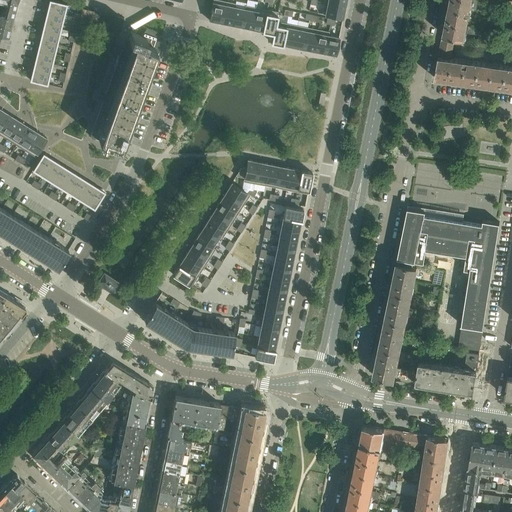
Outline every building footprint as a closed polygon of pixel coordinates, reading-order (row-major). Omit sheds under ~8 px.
[(7,0),(6,7),(4,16),(14,18),(18,0),(7,0)] [(50,0),(49,0),(47,10),(64,14),(67,4),(50,0)] [(219,0),(213,0),(209,20),(220,23),(225,1),(219,0)] [(449,0),(448,6),(469,11),(471,0),(449,0)] [(225,1),(220,23),(231,25),(235,3),(225,1)] [(235,3),(231,25),(241,27),(246,5),(246,3),(236,1),(235,3)] [(324,3),(321,14),(343,18),(345,7),(324,3)] [(502,6),(489,3),(488,13),(500,15),(502,6)] [(246,5),(241,27),(252,29),(256,7),(246,5)] [(443,34),(455,36),(464,38),(469,11),(448,6),(443,34)] [(256,7),(252,29),(263,31),(267,10),(256,7)] [(79,21),(85,23),(88,9),(82,8),(80,14),(79,18),(79,21)] [(85,23),(91,24),(94,10),(88,9),(85,23)] [(47,10),(45,20),(62,24),(64,14),(47,10)] [(94,10),(91,24),(97,26),(100,12),(94,10)] [(267,10),(263,31),(273,33),(278,12),(267,10)] [(97,26),(103,27),(106,13),(100,12),(97,26)] [(272,35),(271,42),(282,45),(286,23),(288,16),(278,14),(278,12),(273,33),(272,35)] [(103,27),(109,29),(112,15),(106,13),(103,27)] [(0,15),(0,25),(11,28),(14,18),(4,16),(0,15)] [(109,29),(114,30),(117,16),(112,15),(109,29)] [(117,16),(114,30),(121,31),(124,18),(117,16)] [(45,20),(42,30),(59,34),(62,24),(45,20)] [(297,25),(293,47),(303,49),(307,27),(308,22),(298,20),(297,25)] [(286,23),(282,45),(293,47),(297,25),(286,23)] [(0,35),(9,38),(11,28),(0,25),(0,35)] [(307,27),(303,49),(314,51),(318,29),(307,27)] [(318,29),(314,51),(324,53),(329,32),(318,29)] [(42,30),(40,40),(57,44),(59,34),(42,30)] [(156,31),(155,34),(147,31),(143,36),(131,32),(129,39),(126,38),(105,96),(98,94),(96,98),(103,100),(90,136),(101,140),(101,142),(105,143),(105,142),(124,148),(159,50),(158,49),(160,43),(154,40),(157,31),(156,31)] [(329,32),(324,53),(335,55),(339,37),(328,35),(329,32)] [(455,36),(443,34),(438,56),(450,58),(455,36)] [(40,40),(38,50),(54,54),(57,44),(40,40)] [(207,56),(224,60),(227,50),(209,46),(207,56)] [(38,50),(35,60),(52,64),(54,54),(38,50)] [(465,60),(450,58),(438,56),(434,77),(462,81),(465,60)] [(35,60),(33,70),(50,74),(52,64),(35,60)] [(492,64),(465,60),(462,81),(489,85),(492,64)] [(511,66),(492,64),(489,85),(511,88),(511,66)] [(33,70),(30,80),(47,84),(50,74),(33,70)] [(1,109),(0,109),(0,130),(10,115),(1,109)] [(10,115),(0,130),(0,134),(7,139),(19,121),(10,115)] [(19,121),(7,139),(16,145),(28,126),(19,121)] [(28,126),(16,145),(25,151),(37,132),(28,126)] [(37,132),(25,151),(35,157),(47,138),(37,132)] [(42,176),(52,159),(43,153),(33,170),(42,176)] [(51,181),(61,165),(52,159),(42,176),(51,181)] [(241,167),(236,175),(236,176),(244,177),(243,181),(242,189),(250,194),(253,189),(254,183),(259,162),(247,159),(246,168),(241,167)] [(254,183),(253,189),(264,191),(265,185),(269,164),(259,162),(254,183)] [(269,164),(265,185),(275,187),(280,166),(269,164)] [(59,187),(70,170),(61,165),(51,181),(59,187)] [(280,166),(275,187),(286,190),(290,168),(280,166)] [(290,168),(286,190),(297,192),(301,170),(300,170),(290,168)] [(68,192),(78,175),(70,170),(59,187),(68,192)] [(301,170),(297,192),(308,194),(312,172),(302,170),(301,170)] [(76,197),(87,181),(78,175),(68,192),(76,197)] [(85,203),(96,186),(87,181),(76,197),(85,203)] [(231,182),(225,192),(244,204),(250,194),(242,189),(231,182)] [(94,209),(105,192),(96,186),(85,203),(94,209)] [(225,192),(220,201),(238,213),(244,204),(225,192)] [(220,201),(214,210),(232,222),(238,213),(220,201)] [(0,230),(4,233),(15,216),(0,206),(0,230)] [(285,206),(283,216),(301,220),(303,209),(285,206)] [(482,224),(472,222),(425,215),(425,211),(425,210),(407,207),(407,208),(398,257),(397,257),(399,258),(398,262),(413,265),(413,261),(415,261),(424,262),(426,248),(466,255),(464,268),(470,269),(467,287),(467,286),(461,323),(461,324),(483,328),(483,327),(499,222),(500,222),(483,219),(483,220),(482,224)] [(214,210),(208,219),(226,231),(232,222),(214,210)] [(56,211),(50,221),(60,227),(66,217),(56,211)] [(41,233),(15,216),(4,233),(31,250),(41,233)] [(283,216),(281,226),(299,230),(301,220),(283,216)] [(208,219),(202,228),(221,240),(226,231),(208,219)] [(281,226),(279,236),(297,240),(299,230),(281,226)] [(202,228),(196,237),(215,249),(212,247),(217,239),(220,241),(221,240),(202,228)] [(68,250),(53,241),(41,233),(31,250),(58,267),(68,250)] [(279,236),(277,246),(295,250),(297,240),(279,236)] [(196,237),(190,247),(209,258),(215,249),(196,237)] [(277,246),(275,256),(293,260),(295,250),(277,246)] [(190,247),(185,256),(203,267),(209,258),(190,247)] [(179,264),(178,265),(197,277),(203,267),(185,256),(179,264)] [(275,256),(273,266),(291,270),(293,260),(275,256)] [(397,262),(394,276),(414,280),(417,266),(413,265),(398,262),(397,262)] [(178,266),(173,274),(191,286),(197,277),(178,265),(178,266)] [(273,266),(271,276),(289,280),(291,270),(273,266)] [(107,290),(110,293),(115,290),(114,290),(119,282),(117,281),(116,281),(106,274),(104,272),(99,280),(98,285),(102,287),(102,286),(107,290)] [(271,276),(269,286),(287,290),(289,280),(271,276)] [(414,280),(394,276),(391,290),(411,294),(413,287),(414,281),(414,280)] [(269,286),(267,296),(285,300),(287,290),(269,286)] [(0,303),(10,310),(18,317),(25,308),(25,306),(0,289),(0,303)] [(411,294),(391,290),(388,303),(408,308),(409,304),(411,297),(411,294)] [(267,296),(265,306),(283,310),(285,300),(267,296)] [(143,321),(170,337),(182,319),(155,303),(155,302),(143,321)] [(10,310),(0,303),(0,316),(11,326),(18,317),(10,310)] [(408,308),(388,303),(385,318),(405,322),(408,308)] [(265,306),(263,316),(281,320),(283,310),(265,306)] [(0,331),(3,335),(11,326),(0,316),(0,331)] [(263,316),(261,326),(279,330),(281,320),(263,316)] [(405,322),(385,318),(382,332),(402,336),(405,322)] [(187,347),(201,349),(204,327),(192,325),(182,319),(170,337),(182,345),(187,347)] [(480,350),(483,328),(461,324),(457,346),(480,350)] [(261,326),(259,336),(277,340),(279,330),(261,326)] [(204,327),(201,349),(231,353),(231,352),(234,336),(234,332),(204,327)] [(402,336),(382,332),(379,346),(400,350),(402,336)] [(259,336),(257,346),(275,350),(277,340),(259,336)] [(257,346),(255,357),(273,360),(275,350),(257,346)] [(400,350),(379,346),(376,359),(397,364),(400,350)] [(467,352),(466,360),(478,362),(479,354),(467,352)] [(397,364),(376,359),(373,375),(375,375),(375,376),(394,379),(396,367),(397,364)] [(104,369),(115,378),(117,376),(123,367),(112,360),(104,369)] [(473,391),(476,370),(478,362),(466,360),(465,369),(447,366),(444,387),(473,391)] [(419,362),(417,371),(416,382),(444,387),(447,366),(419,362)] [(117,376),(135,388),(142,378),(123,367),(117,376)] [(417,371),(396,367),(394,379),(416,382),(417,371)] [(98,378),(113,391),(120,383),(115,378),(104,369),(98,378)] [(113,391),(98,378),(91,386),(107,399),(113,391)] [(133,391),(151,395),(153,385),(142,378),(135,388),(133,391)] [(107,399),(91,386),(84,394),(99,408),(107,399)] [(130,391),(128,401),(149,405),(151,395),(133,391),(130,391)] [(77,403),(92,416),(99,408),(84,394),(77,403)] [(178,422),(182,422),(193,424),(197,399),(176,395),(171,419),(178,420),(178,422)] [(193,424),(216,428),(218,416),(219,404),(220,403),(197,399),(193,424)] [(128,401),(126,411),(147,415),(149,405),(128,401)] [(70,411),(85,424),(92,416),(77,403),(70,411)] [(242,419),(244,407),(219,404),(218,416),(216,428),(224,429),(226,417),(242,419)] [(242,419),(239,433),(258,437),(261,423),(264,410),(244,406),(244,407),(242,419)] [(62,419),(78,433),(85,424),(70,411),(62,419)] [(124,421),(145,425),(147,415),(126,411),(124,421)] [(78,433),(62,419),(55,427),(71,441),(78,433)] [(171,419),(167,437),(181,440),(182,436),(179,435),(181,429),(182,422),(178,422),(178,420),(171,419)] [(145,425),(124,421),(121,421),(119,433),(142,437),(145,425)] [(383,439),(385,428),(363,425),(359,442),(381,447),(383,439)] [(48,436),(61,448),(64,450),(71,441),(55,427),(48,436)] [(399,450),(402,431),(385,428),(383,439),(381,447),(398,450),(399,450)] [(408,446),(410,432),(402,431),(399,450),(403,451),(404,445),(408,446)] [(427,435),(410,432),(408,446),(419,447),(420,444),(426,445),(427,435)] [(117,444),(140,449),(142,437),(119,433),(117,444)] [(235,451),(233,464),(252,468),(255,455),(258,437),(239,433),(235,451)] [(448,438),(427,435),(426,445),(424,457),(445,460),(448,438)] [(61,448),(48,436),(42,443),(31,454),(37,460),(43,453),(45,455),(47,454),(52,458),(61,448)] [(167,437),(165,447),(189,452),(191,441),(181,440),(167,437)] [(376,474),(381,447),(359,442),(354,470),(376,474)] [(482,468),(487,444),(472,442),(469,465),(482,468)] [(114,456),(138,460),(140,449),(117,444),(114,456)] [(494,470),(497,446),(487,444),(482,468),(494,470)] [(506,472),(510,448),(497,446),(494,470),(506,472)] [(165,447),(163,457),(187,462),(189,452),(165,447)] [(43,453),(37,460),(49,471),(57,463),(52,458),(47,454),(45,455),(43,453)] [(49,471),(57,479),(72,463),(64,456),(57,463),(49,471)] [(114,456),(112,467),(135,472),(138,460),(114,456)] [(163,457),(161,467),(185,473),(187,462),(163,457)] [(445,460),(424,457),(420,484),(441,487),(445,460)] [(57,479),(66,487),(81,472),(72,463),(57,479)] [(229,482),(226,496),(246,500),(249,486),(252,468),(233,464),(229,482)] [(482,468),(469,465),(465,486),(479,488),(482,468)] [(110,479),(122,482),(133,484),(135,472),(112,467),(110,479)] [(159,478),(183,483),(185,473),(161,467),(159,478)] [(81,472),(66,487),(73,494),(88,479),(84,475),(87,472),(83,469),(81,472)] [(376,474),(354,470),(348,496),(370,501),(371,499),(373,490),(376,474)] [(8,479),(25,498),(27,500),(35,491),(24,480),(24,481),(17,474),(16,475),(15,474),(11,478),(10,477),(8,479)] [(157,488),(180,493),(183,483),(159,478),(157,488)] [(0,487),(17,506),(25,498),(8,479),(5,482),(0,487)] [(73,494),(80,501),(98,483),(95,480),(91,482),(88,479),(73,494)] [(122,482),(120,491),(131,493),(133,484),(122,482)] [(490,490),(492,483),(486,482),(486,484),(481,483),(480,489),(490,490)] [(80,501),(88,508),(100,495),(102,493),(98,488),(101,486),(98,483),(80,501)] [(436,511),(441,487),(420,484),(416,511),(421,511),(436,511)] [(508,485),(498,484),(497,490),(507,492),(508,485)] [(0,502),(8,511),(11,511),(17,506),(0,487),(0,502)] [(157,488),(155,498),(178,503),(180,493),(157,488)] [(378,499),(380,491),(373,490),(371,499),(378,499)] [(41,511),(49,504),(35,491),(27,500),(38,511),(41,511)] [(120,493),(115,511),(127,511),(131,493),(120,491),(120,493)] [(477,501),(478,493),(465,491),(462,506),(472,508),(474,508),(475,501),(477,501)] [(105,511),(115,511),(120,493),(116,493),(115,496),(109,495),(108,498),(105,511)] [(92,511),(105,511),(108,498),(102,497),(100,495),(88,508),(92,511)] [(222,511),(243,511),(246,500),(226,496),(222,511)] [(348,496),(345,511),(368,511),(370,501),(348,496)] [(175,511),(178,503),(155,498),(153,508),(169,511),(175,511)] [(8,511),(0,502),(0,511),(8,511)]
